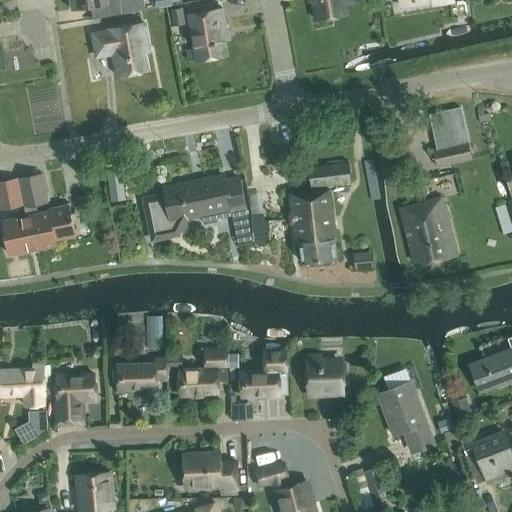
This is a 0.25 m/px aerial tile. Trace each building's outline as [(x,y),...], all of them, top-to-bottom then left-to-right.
[(71,0),(73,10),(91,7),(93,19),(122,14),(119,0),(71,0)] [(313,0),(317,19),(347,14),(346,4),(362,2),(361,0),(313,0)] [(186,24),(183,7),(171,9),(174,26),(186,24)] [(189,14),(197,61),(227,55),(224,41),(228,40),(222,8),(189,14)] [(110,31),(93,34),(97,55),(113,52),(118,75),(148,70),(143,47),(148,46),(144,22),(109,29),(110,31)] [(431,135),(438,166),(473,159),(463,116),(446,120),(448,132),(431,135)] [(349,162),(309,167),(311,188),(352,183),(349,162)] [(362,194),(369,193),(365,167),(357,169),(362,194)] [(122,171),(108,173),(112,200),(125,199),(122,171)] [(49,209),(49,212),(39,214),(37,203),(48,200),(43,173),(18,178),(24,205),(25,205),(27,216),(33,248),(57,244),(55,233),(75,229),(70,205),(49,209)] [(187,218),(201,215),(202,222),(206,224),(216,222),(218,219),(217,211),(232,208),(233,217),(248,214),(240,177),(227,180),(226,175),(165,188),(166,193),(143,198),(152,240),(178,235),(187,218)] [(0,203),(1,210),(24,205),(18,178),(0,181),(0,203)] [(330,188),(292,193),(298,242),(299,242),(301,263),(338,258),(336,238),(330,188)] [(457,255),(443,199),(403,209),(415,257),(421,255),(423,263),(457,255)] [(487,208),(495,234),(504,231),(496,205),(487,208)] [(9,253),(33,248),(27,216),(3,221),(9,253)] [(511,336),(508,338),(511,348),(511,349),(471,364),(481,391),(511,379),(511,336)] [(219,393),(218,381),(228,381),(227,349),(205,350),(206,370),(179,371),(180,395),(219,393)] [(280,395),(280,387),(288,386),(287,350),(264,351),(265,371),(241,372),(242,396),(280,395)] [(345,394),(344,367),(343,356),(322,356),(322,355),(307,356),(308,395),(345,394)] [(157,380),(168,379),(166,357),(156,358),(156,364),(117,366),(118,390),(157,388),(157,380)] [(0,370),(0,395),(26,394),(27,406),(44,405),(44,393),(47,393),(45,363),(33,364),(33,369),(0,370)] [(96,398),(96,374),(57,376),(58,400),(53,400),(54,425),(85,424),(85,399),(96,398)] [(435,442),(412,382),(379,394),(394,433),(404,429),(412,451),(435,442)] [(252,401),(230,402),(231,419),(252,418),(252,401)] [(487,484),(511,474),(511,458),(502,431),(472,442),(470,435),(461,439),(469,462),(478,459),(487,484)] [(220,452),(184,454),(186,485),(221,483),(221,494),(239,493),(237,460),(221,461),(220,452)] [(277,489),(282,511),(314,511),(312,501),(305,502),(300,483),(291,485),(286,463),(256,471),(260,485),(282,479),(284,487),(277,489)] [(357,489),(363,509),(375,506),(373,501),(387,497),(378,466),(364,470),(369,486),(357,489)] [(78,476),(79,486),(80,490),(83,489),(84,511),(113,511),(110,473),(78,476)] [(217,511),(215,503),(197,508),(197,511),(217,511)]
